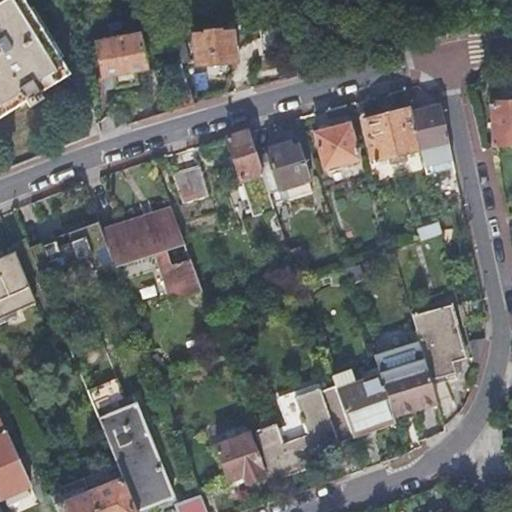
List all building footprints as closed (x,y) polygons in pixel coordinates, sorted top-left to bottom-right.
[(0,0),(0,116),(66,75),(19,0),(0,0)] [(102,0),(65,0),(70,14),(104,5),(102,0)] [(293,51),(288,25),(257,32),(262,57),(293,51)] [(138,32),(93,42),(102,80),(113,77),(115,89),(138,83),(135,72),(146,69),(138,32)] [(232,37),(197,38),(198,68),(234,67),(232,37)] [(193,107),(179,61),(163,65),(177,112),(193,107)] [(511,103),(489,105),(491,151),(511,150),(511,103)] [(418,148),(423,166),(445,161),(441,147),(448,145),(439,107),(410,114),(418,148)] [(375,159),(418,148),(410,114),(409,108),(369,118),(375,141),(369,142),(369,144),(370,144),(375,159)] [(226,122),(218,122),(240,181),(244,180),(247,190),(255,187),(262,207),(271,204),(268,194),(258,164),(248,135),(241,117),(226,122)] [(375,141),(369,118),(363,120),(369,142),(375,141)] [(345,126),(312,137),(323,170),(338,165),(339,168),(356,162),(345,126)] [(258,164),(268,194),(278,190),(307,180),(294,141),(265,150),(268,160),(258,164)] [(445,161),(451,160),(448,145),(441,147),(445,161)] [(198,166),(171,177),(181,205),(209,195),(198,166)] [(307,180),(278,190),(281,197),(309,187),(307,180)] [(114,265),(117,273),(154,260),(171,304),(201,293),(169,210),(103,235),(111,258),(114,265)] [(98,223),(28,249),(29,251),(42,284),(54,280),(52,274),(89,261),(93,272),(114,265),(111,258),(103,235),(99,225),(98,223)] [(440,235),(437,223),(415,231),(419,243),(440,235)] [(14,255),(28,290),(42,284),(29,251),(28,249),(27,246),(13,252),(14,255)] [(0,320),(34,306),(28,290),(14,255),(0,260),(0,320)] [(358,265),(348,269),(353,284),(362,280),(358,265)] [(478,309),(459,314),(464,332),(482,328),(478,309)] [(422,355),(431,387),(457,379),(453,365),(464,362),(451,317),(415,327),(422,355)] [(482,340),(466,343),(475,378),(480,360),(481,351),(482,340)] [(380,378),(391,414),(414,407),(415,411),(436,404),(431,387),(422,355),(377,369),(380,378)] [(336,388),(353,437),(394,423),(392,418),(391,414),(380,378),(357,386),(352,372),(333,379),(336,388)] [(86,392),(97,419),(126,408),(115,380),(86,392)] [(250,423),(271,478),(317,462),(315,455),(354,441),(353,437),(336,388),(321,394),(322,398),(250,423)] [(120,477),(134,511),(138,511),(173,499),(135,404),(126,408),(97,419),(120,477)] [(391,414),(392,418),(415,411),(414,407),(391,414)] [(0,423),(0,499),(28,487),(0,423)] [(248,435),(214,448),(227,482),(241,476),(245,484),(264,476),(248,435)] [(87,491),(95,511),(134,511),(120,477),(87,491)] [(54,505),(56,511),(95,511),(87,491),(54,505)] [(205,511),(200,497),(175,506),(176,511),(205,511)]
